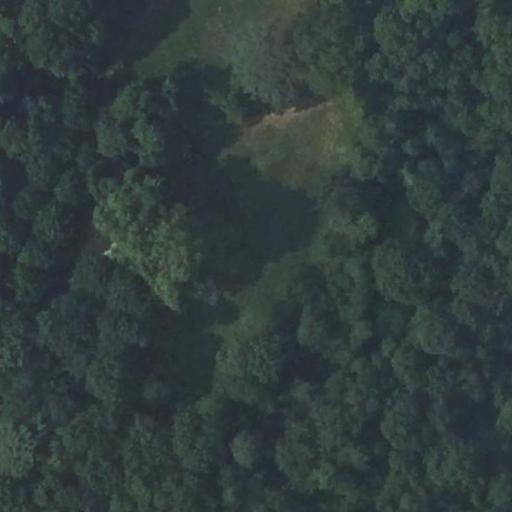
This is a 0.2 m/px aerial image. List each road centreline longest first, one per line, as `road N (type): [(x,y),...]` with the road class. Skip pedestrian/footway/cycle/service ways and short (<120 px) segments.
road 1 (track): [(455,0),(390,66),(227,136),(65,163),(0,282)]
road 2 (track): [(162,0),(65,163)]
